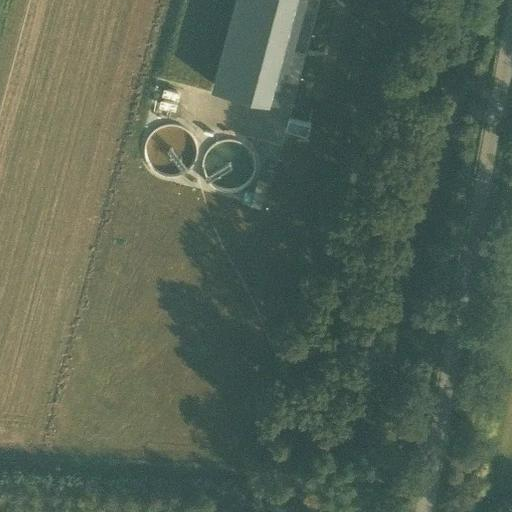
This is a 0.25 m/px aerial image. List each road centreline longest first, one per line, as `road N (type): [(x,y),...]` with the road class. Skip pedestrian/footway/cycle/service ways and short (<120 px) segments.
road 1 (track): [(485,0),(399,315),(363,511)]
road 2 (unclassified): [(511,31),(421,511)]
